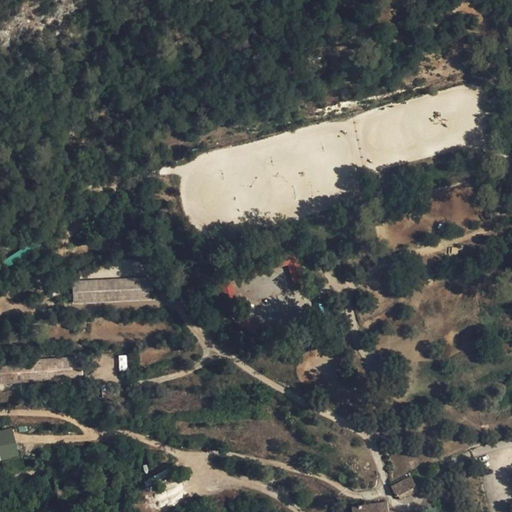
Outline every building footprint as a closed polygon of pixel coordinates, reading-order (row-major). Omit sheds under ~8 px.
[(7,266),(28,257),(24,249),(3,259),(7,266)] [(283,262),(293,287),(306,282),(296,257),(283,262)] [(153,277),(71,281),(72,304),(154,300),(153,277)] [(219,283),(223,299),(237,296),(232,280),(219,283)] [(81,355),(0,358),(0,383),(82,380),(81,355)] [(109,423),(109,436),(139,436),(139,423),(109,423)] [(0,459),(17,455),(11,431),(0,433),(0,459)] [(163,456),(141,462),(141,467),(115,472),(95,477),(39,489),(42,507),(52,504),(54,511),(133,498),(132,490),(148,486),(147,482),(169,469),(163,456)] [(92,463),(95,477),(115,472),(112,459),(92,463)] [(404,486),(410,483),(412,481),(408,475),(400,480),(404,486)] [(406,491),(398,495),(400,500),(415,493),(410,483),(404,486),(406,491)] [(388,511),(387,502),(352,507),(352,511),(388,511)]
